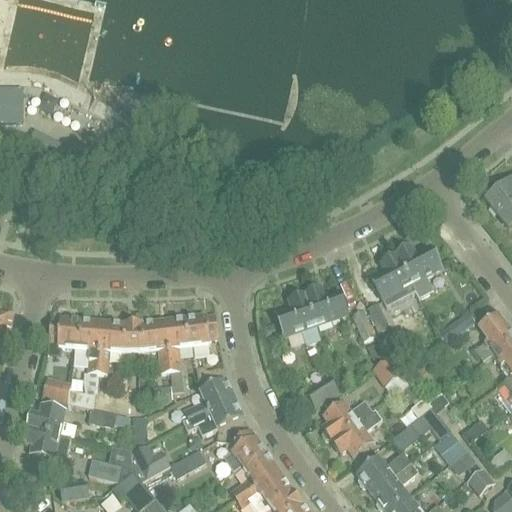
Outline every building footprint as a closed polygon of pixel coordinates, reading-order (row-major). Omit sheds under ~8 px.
[(0,93),(0,125),(17,125),(23,125),(23,93),(0,93)] [(47,99),(41,110),(51,115),(57,105),(55,101),(51,99),(47,99)] [(99,131),(97,132),(90,143),(89,146),(89,149),(90,150),(92,151),(94,151),(95,150),(104,135),(104,133),(103,131),(101,131),(99,131)] [(134,141),(119,132),(94,171),(110,180),(134,141)] [(35,135),(29,146),(83,173),(89,162),(35,135)] [(490,207),(509,232),(511,229),(511,182),(505,189),(507,194),(490,207)] [(434,295),(427,281),(442,273),(430,251),(416,259),(412,251),(396,259),(412,289),(420,303),(434,295)] [(383,305),(412,289),(396,259),(381,267),(386,275),(371,283),(383,305)] [(305,299),(317,331),(348,319),(340,296),(325,301),(321,293),(305,299)] [(316,331),(317,331),(305,299),(289,304),(292,313),(277,319),(285,342),(303,336),(307,348),(321,343),(316,331)] [(379,307),(368,312),(380,337),(390,333),(379,307)] [(364,313),(352,318),(353,319),(364,345),(376,340),(364,314),(365,314),(364,313)] [(0,347),(6,348),(11,319),(0,316),(0,347)] [(468,317),(445,333),(452,343),(475,327),(468,317)] [(483,366),(494,358),(511,344),(511,332),(508,326),(506,328),(499,318),(480,332),(488,344),(485,347),(487,349),(476,357),(483,366)] [(186,322),(189,351),(210,348),(210,344),(219,343),(216,319),(186,322)] [(82,324),(63,322),(51,321),(49,358),(61,359),(61,351),(79,353),(82,324)] [(179,352),(189,351),(186,322),(166,325),(171,376),(181,375),(179,352)] [(98,378),(102,326),(82,324),(79,353),(90,353),(88,377),(98,378)] [(162,378),(171,376),(166,325),(143,327),(142,327),(127,327),(126,341),(142,341),(144,356),(159,354),(162,378)] [(126,341),(127,327),(125,327),(125,328),(102,326),(98,378),(108,378),(109,355),(125,356),(144,356),(142,341),(126,341)] [(508,383),(511,380),(511,344),(494,358),(503,370),(499,372),(508,383)] [(385,357),(380,346),(370,351),(375,362),(385,357)] [(375,373),(386,390),(399,380),(388,364),(375,373)] [(415,390),(430,385),(427,375),(425,370),(410,375),(415,390)] [(207,376),(206,373),(197,374),(201,395),(224,384),(222,373),(207,376)] [(171,378),(172,388),(174,399),(184,398),(181,377),(171,378)] [(95,395),(97,380),(83,379),(83,385),(84,398),(70,395),(67,407),(92,413),(92,406),(93,406),(94,394),(95,395)] [(94,394),(93,406),(113,408),(114,398),(104,397),(106,381),(97,380),(95,395),(94,394)] [(511,398),(511,380),(508,383),(503,387),(511,398)] [(339,396),(330,381),(306,397),(316,411),(339,396)] [(67,407),(70,395),(71,388),(48,382),(44,402),(67,407)] [(188,424),(236,402),(227,383),(224,384),(201,395),(205,405),(184,415),(188,424)] [(174,402),(174,399),(172,388),(150,390),(151,404),(174,402)] [(403,395),(411,407),(418,401),(410,390),(403,395)] [(446,431),(456,423),(447,411),(450,410),(441,398),(428,408),(431,412),(435,417),(446,431)] [(236,402),(188,424),(184,426),(188,435),(213,423),(218,433),(244,421),(236,402)] [(431,412),(428,408),(424,403),(412,413),(419,422),(431,412)] [(332,446),(372,417),(373,416),(365,406),(351,416),(344,406),(324,420),(329,428),(323,433),(324,435),(322,440),(326,444),(330,444),(332,446)] [(61,439),(66,415),(42,409),(40,418),(32,417),(28,432),(61,439)] [(446,431),(435,417),(431,412),(419,422),(393,442),(403,455),(431,433),(440,445),(451,437),(446,431)] [(116,419),(105,417),(91,414),(88,426),(113,431),(116,419)] [(373,447),(366,437),(383,424),(376,415),(373,417),(373,416),(372,417),(332,446),(341,459),(348,454),(353,461),(373,447)] [(147,422),(134,422),(136,455),(149,449),(147,422)] [(452,437),(453,439),(463,431),(456,423),(446,431),(451,437),(452,437)] [(482,424),(463,439),(470,449),(490,434),(482,424)] [(71,442),(61,439),(28,432),(25,447),(33,449),(31,458),(55,464),(66,466),(71,442)] [(244,474),(268,458),(251,433),(230,447),(236,454),(222,463),(232,477),(242,470),(244,474)] [(453,439),(452,437),(451,437),(440,445),(450,458),(461,450),(453,439)] [(136,455),(134,456),(148,483),(170,471),(171,471),(161,454),(154,458),(149,449),(136,455)] [(511,459),(506,452),(489,465),(496,475),(511,463),(511,459)] [(171,471),(170,471),(177,483),(205,467),(199,455),(171,471)] [(467,456),(460,462),(470,475),(477,469),(467,456)] [(236,504),(279,475),(268,458),(244,474),(250,483),(231,496),(236,504)] [(410,469),(404,462),(401,458),(386,470),(379,461),(357,479),(360,483),(359,486),(363,491),(366,491),(372,499),(410,469)] [(93,464),(89,480),(118,487),(122,471),(93,464)] [(410,469),(372,499),(378,507),(377,510),(379,511),(395,511),(410,501),(400,489),(416,477),(410,469)] [(482,474),(469,485),(479,499),(493,488),(482,474)] [(289,511),(283,503),(294,495),(293,494),(292,494),(279,475),(236,504),(241,511),(261,499),(270,511),(269,511),(289,511)] [(134,476),(100,503),(106,511),(110,511),(132,495),(139,504),(150,495),(134,476)] [(61,491),(63,505),(88,502),(86,487),(61,491)] [(306,511),(303,508),(303,507),(294,495),(283,503),(289,511),(306,511)] [(418,511),(410,501),(395,511),(418,511)]
